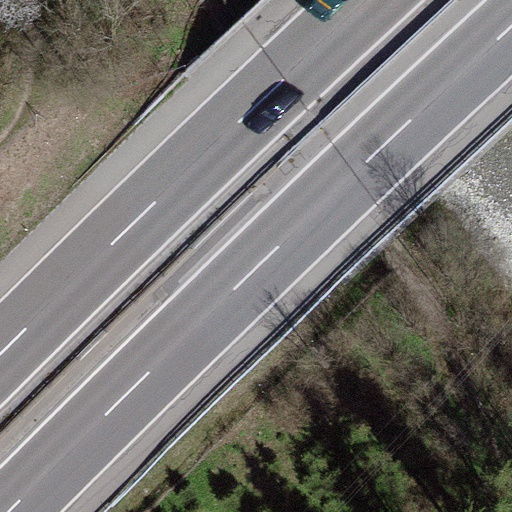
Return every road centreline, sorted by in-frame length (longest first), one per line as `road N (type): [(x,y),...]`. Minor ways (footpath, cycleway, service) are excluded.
road 1 (motorway): [(12,511),(511,28)]
road 2 (motorway): [(369,0),(0,353)]
